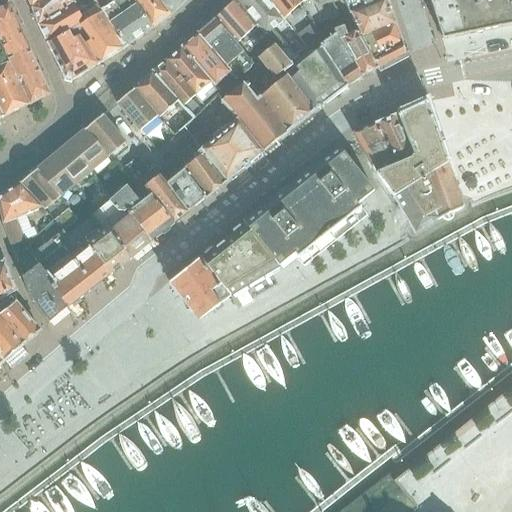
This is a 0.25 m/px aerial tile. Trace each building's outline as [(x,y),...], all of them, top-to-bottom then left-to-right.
[(41,0),(29,0),(33,8),(41,0)] [(39,24),(76,2),(74,0),(41,0),(33,8),(39,24)] [(107,0),(94,0),(96,1),(103,13),(126,46),(140,37),(116,2),(111,5),(107,0)] [(153,28),(133,0),(117,0),(116,2),(140,37),(153,28)] [(133,0),(153,28),(170,15),(160,0),(133,0)] [(160,0),(170,15),(185,0),(160,0)] [(240,41),(258,25),(235,0),(218,16),(240,41)] [(288,47),(272,29),(285,18),(270,0),(235,0),(258,25),(265,34),(264,35),(274,46),(287,62),(296,54),(289,46),(288,47)] [(304,1),(303,0),(270,0),(285,18),(296,34),(314,20),(304,1)] [(316,24),(340,14),(334,0),(303,0),(304,1),(314,20),(316,24)] [(344,0),(351,13),(381,0),(344,0)] [(381,0),(351,13),(360,32),(362,37),(395,24),(387,0),(381,0)] [(429,0),(442,39),(511,24),(511,17),(508,0),(429,0)] [(49,44),(70,32),(81,25),(103,13),(96,1),(84,8),(86,11),(82,13),(76,2),(39,24),(49,44)] [(0,40),(8,58),(29,49),(9,3),(0,7),(0,40)] [(98,64),(126,46),(103,13),(81,25),(91,41),(85,44),(98,63),(98,64)] [(250,65),(251,67),(255,63),(215,18),(199,32),(238,76),(250,65)] [(337,94),(348,86),(320,44),(324,41),(316,24),(314,20),(296,34),(313,58),(337,94)] [(342,21),(329,26),(331,36),(324,41),(320,44),(348,86),(362,76),(340,39),(348,36),(344,26),(342,21)] [(373,58),(373,57),(402,43),(395,24),(362,37),(373,58)] [(80,35),(80,36),(74,39),(70,32),(49,44),(66,77),(66,78),(72,81),(72,80),(98,63),(85,44),(80,35)] [(218,93),(218,94),(223,103),(244,87),(246,86),(238,76),(199,32),(182,47),(216,86),(221,91),(218,93)] [(378,69),(378,68),(373,58),(362,37),(360,32),(348,36),(340,39),(362,76),(363,77),(378,69)] [(378,68),(406,54),(402,43),(373,57),(373,58),(378,68)] [(294,71),(287,62),(274,46),(259,58),(273,76),(255,92),(287,132),(288,133),(313,112),(289,80),(287,77),(294,71)] [(218,94),(218,93),(221,91),(216,86),(182,47),(166,61),(196,94),(205,105),(218,94)] [(29,103),(45,96),(47,90),(29,49),(8,58),(10,62),(29,103)] [(336,94),(337,94),(313,58),(299,69),(301,71),(324,103),(325,103),(336,94)] [(205,105),(196,94),(166,61),(153,72),(178,101),(194,119),(206,106),(205,105)] [(0,66),(0,106),(4,116),(29,103),(10,62),(0,66)] [(301,71),(289,80),(313,112),(324,103),(301,71)] [(159,115),(160,117),(178,101),(153,72),(135,88),(159,115)] [(246,86),(244,87),(223,103),(240,120),(264,150),(287,132),(255,92),(249,84),(246,86)] [(141,130),(159,115),(135,88),(118,103),(141,130)] [(201,147),(228,180),(265,151),(264,150),(240,120),(223,103),(218,94),(206,106),(194,119),(186,126),(191,133),(197,142),(201,147)] [(415,155),(414,155),(377,174),(392,194),(448,162),(427,101),(399,114),(415,155)] [(415,155),(399,114),(377,123),(354,133),(359,143),(360,142),(377,174),(414,155),(415,155)] [(87,129),(110,156),(126,143),(103,115),(87,129)] [(93,170),(110,156),(87,129),(70,143),(93,170)] [(188,150),(197,142),(191,133),(181,142),(188,150)] [(188,150),(181,142),(164,155),(168,159),(171,163),(185,152),(193,163),(183,171),(206,199),(228,180),(201,147),(197,142),(188,150)] [(77,184),(93,170),(70,143),(54,156),(77,184)] [(244,222),(279,266),(295,254),(304,266),(368,215),(358,203),(374,191),(339,147),(244,222)] [(61,197),(77,184),(54,156),(38,170),(61,197)] [(180,173),(171,163),(168,159),(152,172),(157,178),(161,175),(188,213),(206,199),(183,171),(180,173)] [(448,162),(392,194),(397,202),(398,202),(411,224),(410,224),(415,233),(435,221),(463,208),(448,162)] [(45,209),(61,197),(38,170),(21,183),(43,207),(45,209)] [(174,224),(188,213),(161,175),(157,178),(145,187),(146,188),(173,224),(174,224)] [(11,244),(25,239),(17,218),(43,207),(21,183),(2,195),(1,194),(0,196),(0,207),(3,224),(11,244)] [(173,224),(146,188),(135,196),(127,186),(110,201),(121,215),(128,210),(152,241),(173,224)] [(106,226),(131,257),(152,241),(128,210),(121,215),(110,201),(93,215),(104,228),(106,226)] [(68,206),(55,217),(63,228),(77,218),(68,206)] [(110,274),(131,257),(106,226),(104,228),(93,215),(71,231),(87,251),(89,249),(110,274)] [(200,256),(231,295),(238,307),(278,283),(270,272),(279,266),(244,222),(200,256)] [(67,234),(64,230),(32,255),(36,260),(54,284),(52,286),(69,307),(110,274),(89,249),(87,251),(71,231),(67,234)] [(231,295),(200,256),(172,279),(171,279),(171,285),(198,320),(230,296),(231,295)] [(52,286),(54,284),(36,260),(22,272),(28,292),(48,324),(69,307),(52,286)] [(0,296),(13,288),(5,264),(0,265),(0,296)] [(22,346),(39,331),(16,302),(18,301),(15,294),(0,305),(0,317),(22,345),(22,346)] [(12,368),(13,367),(28,355),(28,354),(28,352),(22,346),(22,345),(0,317),(0,353),(5,360),(11,367),(12,368)]
